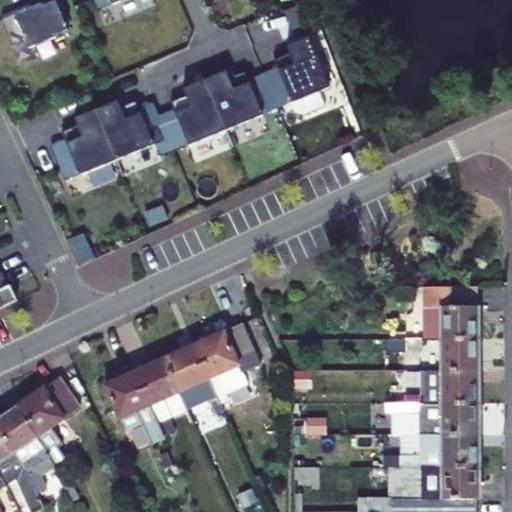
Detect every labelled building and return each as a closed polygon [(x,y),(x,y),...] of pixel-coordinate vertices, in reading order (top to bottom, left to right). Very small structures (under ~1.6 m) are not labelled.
[(39,3),(0,19),(0,22),(10,47),(23,42),(26,49),(53,38),(53,36),(66,30),(53,0),(40,6),(39,3)] [(91,0),(96,10),(120,0),(91,0)] [(287,53),(272,60),(275,68),(260,74),(270,97),(275,108),(327,88),(306,37),(284,46),(287,53)] [(224,71),(203,80),(223,131),(275,108),(270,97),(255,103),(246,80),(243,72),(227,78),(224,71)] [(260,74),(246,80),(255,103),(270,97),(260,74)] [(168,102),(171,109),(181,134),(167,140),(171,151),(223,131),(203,80),(181,89),(184,96),(168,102)] [(94,110),(115,161),(152,145),(158,156),(171,151),(167,140),(161,126),(146,132),(137,108),(134,101),(119,108),(116,101),(94,110)] [(151,102),(137,108),(146,132),(161,126),(157,115),(151,102)] [(171,109),(157,115),(161,126),(167,140),(181,134),(171,109)] [(75,126),(60,132),(73,163),(59,169),(63,180),(115,161),(94,110),(72,119),(75,126)] [(63,140),(49,145),(59,169),(73,163),(63,140)] [(67,241),(78,264),(91,257),(81,235),(67,241)] [(6,278),(0,280),(0,317),(21,307),(6,278)] [(422,341),(436,341),(474,340),(474,311),(472,311),(471,289),(421,290),(422,341)] [(247,380),(227,339),(180,362),(196,394),(204,411),(212,426),(220,422),(213,407),(233,397),(229,388),(247,380)] [(436,341),(436,372),(475,371),(474,351),(474,340),(436,341)] [(415,341),(398,341),(398,351),(415,351),(415,341)] [(196,394),(180,362),(151,375),(167,407),(196,394)] [(415,404),(437,403),(475,402),(475,371),(436,372),(415,372),(415,394),(399,394),(399,404),(415,404)] [(167,407),(151,375),(119,390),(135,422),(167,407)] [(68,416),(50,386),(2,417),(3,418),(36,466),(43,482),(55,476),(44,457),(57,448),(46,431),(68,416)] [(135,422),(119,390),(91,403),(107,436),(121,429),(136,462),(144,460),(152,456),(145,441),(135,422)] [(475,402),(437,403),(415,404),(399,404),(388,404),(388,413),(390,413),(390,436),(416,436),(475,435),(475,402)] [(204,411),(196,415),(203,430),(212,426),(204,411)] [(0,460),(14,482),(24,503),(33,497),(23,475),(36,466),(3,418),(0,419),(0,460)] [(145,441),(152,456),(165,450),(158,435),(145,441)] [(475,435),(416,436),(416,457),(399,458),(399,467),(416,467),(475,466),(475,435)] [(14,482),(0,460),(0,488),(5,485),(17,511),(20,511),(27,509),(24,503),(14,482)] [(472,511),(472,495),(475,494),(475,466),(417,467),(417,499),(387,500),(386,511),(472,511)] [(386,468),(387,500),(417,499),(417,467),(416,467),(399,467),(386,468)]
